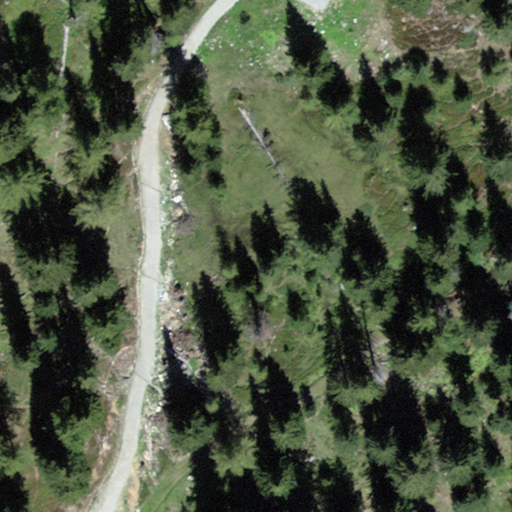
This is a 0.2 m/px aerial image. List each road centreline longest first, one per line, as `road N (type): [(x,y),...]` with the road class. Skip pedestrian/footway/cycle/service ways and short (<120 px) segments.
road 1 (track): [(227,0),(178,63),(125,442),(93,511)]
road 2 (track): [(146,511),(185,466),(318,384),(370,340),(511,276)]
